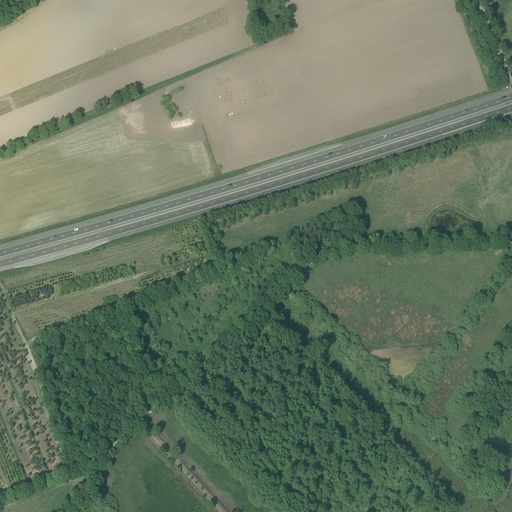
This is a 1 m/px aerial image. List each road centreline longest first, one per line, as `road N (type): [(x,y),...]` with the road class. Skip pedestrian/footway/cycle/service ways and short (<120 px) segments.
road 1 (motorway): [(0,264),(511,107)]
road 2 (motorway): [(511,97),(0,253)]
road 3 (track): [(511,243),(356,248),(320,257),(139,421)]
road 4 (track): [(139,421),(101,456),(0,499)]
road 5 (track): [(222,511),(139,421)]
